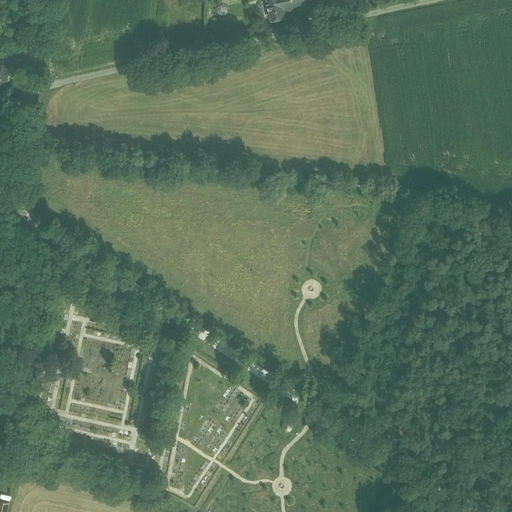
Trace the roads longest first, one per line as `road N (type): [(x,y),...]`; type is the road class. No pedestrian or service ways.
road 1 (tertiary): [(3,201),(465,511)]
road 2 (unclassified): [(26,89),(423,0)]
